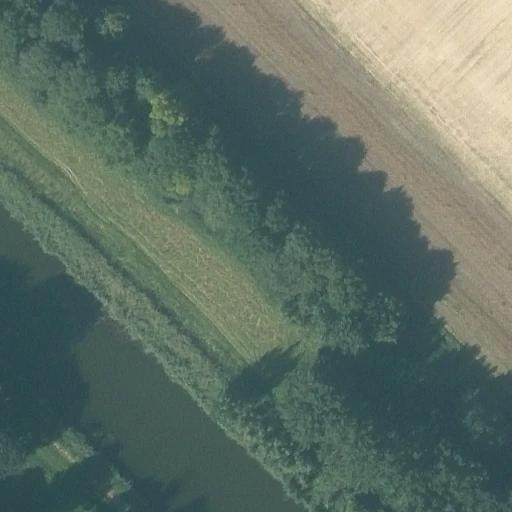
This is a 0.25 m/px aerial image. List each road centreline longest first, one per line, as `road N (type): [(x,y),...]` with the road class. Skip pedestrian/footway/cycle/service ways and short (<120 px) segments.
road 1 (track): [(0,122),(331,463),(399,511)]
road 2 (track): [(0,395),(110,511)]
